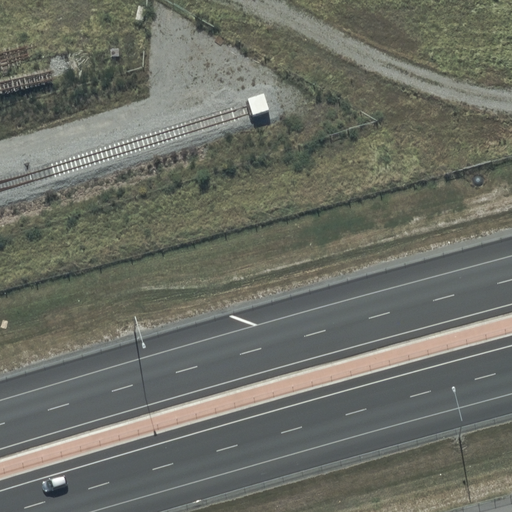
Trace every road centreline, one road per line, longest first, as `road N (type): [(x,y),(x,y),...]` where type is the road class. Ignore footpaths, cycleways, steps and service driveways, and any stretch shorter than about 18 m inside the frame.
road 1 (motorway): [(0,425),(511,280)]
road 2 (motorway): [(511,369),(10,511)]
road 3 (track): [(511,95),(401,67),(254,0)]
